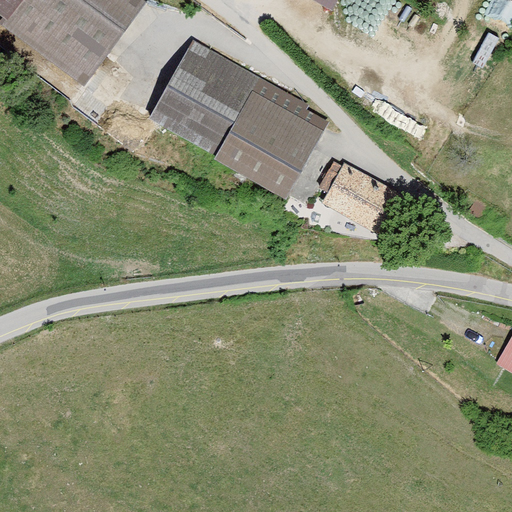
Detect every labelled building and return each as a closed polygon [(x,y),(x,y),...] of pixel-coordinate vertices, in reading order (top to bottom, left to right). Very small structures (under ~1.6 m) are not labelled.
[(0,0),(0,14),(88,80),(147,1),(145,0),(0,0)] [(334,0),(309,0),(328,11),(334,0)] [(144,118),(278,199),(325,121),(191,40),(144,118)] [(468,46),(450,90),(477,101),(495,58),(468,46)] [(406,197),(342,164),(320,206),(383,240),(406,197)] [(511,337),(501,366),(511,370),(511,337)]
